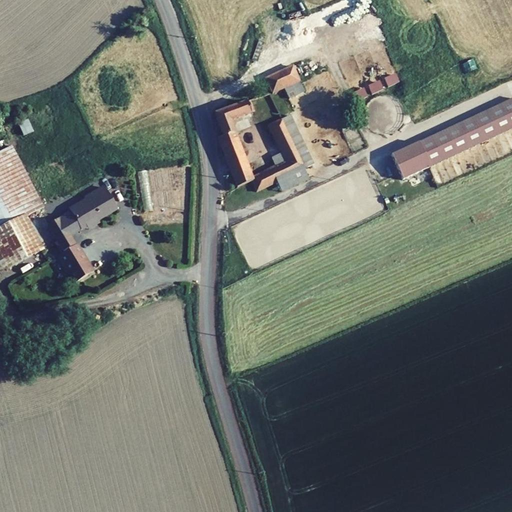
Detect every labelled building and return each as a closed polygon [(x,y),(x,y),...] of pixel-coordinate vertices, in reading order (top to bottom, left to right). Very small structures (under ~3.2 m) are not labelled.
[(353,44),(368,38),(359,17),(344,24),(353,44)] [(249,58),(273,45),(267,35),(243,47),(249,58)] [(272,65),(278,80),(307,68),(301,53),(272,65)] [(387,146),(399,172),(511,118),(511,95),(509,89),(387,146)] [(246,173),(250,184),(302,161),(285,111),(270,117),(284,155),(252,169),(250,164),(243,167),(229,128),(239,123),(235,112),(248,107),(244,94),(212,108),(220,129),(215,131),(232,179),(246,173)] [(5,138),(0,140),(0,187),(23,175),(5,138)] [(0,257),(34,242),(18,209),(36,200),(23,175),(0,187),(0,257)] [(44,223),(52,235),(65,227),(109,199),(96,177),(76,190),(78,192),(62,202),(63,204),(53,210),(57,216),(44,223)] [(41,218),(44,223),(57,216),(53,210),(41,218)] [(51,249),(67,276),(87,264),(71,237),(65,227),(52,235),(58,245),(51,249)]
